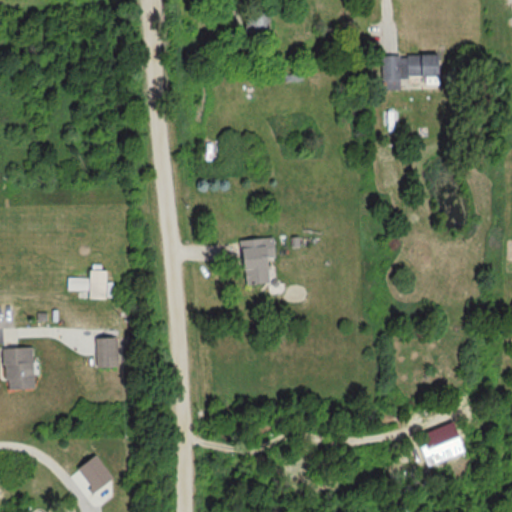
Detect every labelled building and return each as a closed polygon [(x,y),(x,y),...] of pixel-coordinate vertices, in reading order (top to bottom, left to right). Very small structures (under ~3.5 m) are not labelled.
[(258,10),(240,10),(240,33),(258,33),(258,10)] [(396,89),(395,76),(436,76),(436,54),(377,55),(378,89),(396,89)] [(398,110),(381,110),(381,138),(398,138),(398,110)] [(261,257),(270,256),(270,237),(234,239),(235,283),(262,282),(261,257)] [(83,298),(101,298),(101,269),(83,269),(83,298)] [(113,336),(92,336),(92,366),(113,366),(113,336)] [(0,347),(0,376),(0,389),(29,388),(27,347),(0,347)]
